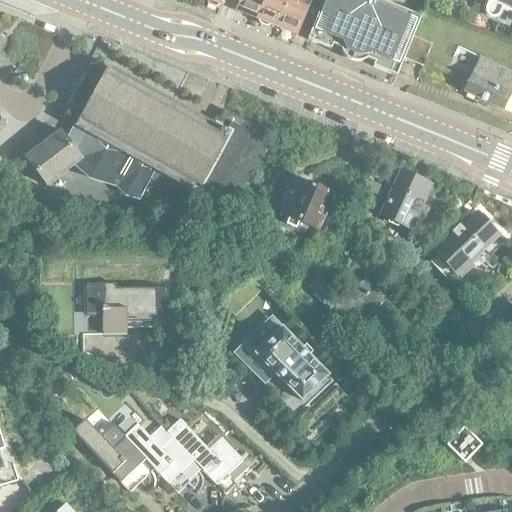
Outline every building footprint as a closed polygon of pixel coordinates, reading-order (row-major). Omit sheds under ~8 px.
[(264,0),(240,0),(236,10),(256,19),(264,0)] [(277,27),(288,0),(264,0),(256,19),(258,20),(260,24),(266,26),(270,24),(277,27)] [(288,0),(277,27),(295,35),(300,25),(311,29),(323,0),(288,0)] [(364,59),(369,56),(376,59),(373,67),(396,77),(403,59),(413,36),(420,18),(377,0),(323,0),(311,29),(307,40),(331,50),(335,42),(342,45),(343,51),(347,56),(352,59),(358,60),(364,59)] [(511,0),(488,0),(485,7),(485,12),(487,17),(492,19),(497,17),(500,13),(502,9),(511,13),(509,19),(511,20),(511,0)] [(431,44),(413,36),(403,59),(422,66),(431,44)] [(511,74),(480,58),(464,92),(502,111),(510,94),(511,89),(511,74)] [(261,140),(265,133),(224,111),(219,119),(220,120),(217,127),(108,67),(98,84),(90,80),(76,106),(84,111),(75,127),(79,130),(67,139),(60,132),(24,159),(45,186),(79,161),(142,195),(144,191),(182,212),(186,204),(225,226),(270,144),(268,144),(261,140)] [(347,154),(361,158),(365,148),(352,143),(347,154)] [(389,186),(381,204),(386,206),(381,217),(409,230),(409,229),(405,227),(411,213),(416,216),(429,186),(400,173),(400,174),(392,192),(388,190),(390,186),(389,186)] [(368,193),(376,197),(381,186),(373,182),(368,193)] [(318,211),(325,194),(324,194),(324,193),(323,192),(324,190),(309,184),(308,186),(306,185),(306,186),(305,186),(303,191),(298,189),(294,197),(293,197),(288,209),(285,208),(282,216),(288,218),(286,224),(295,228),(297,223),(316,230),(323,213),(318,211)] [(469,262),(498,236),(477,214),(463,227),(459,223),(450,232),(453,236),(435,253),(451,270),(465,257),(469,262)] [(285,230),(276,226),(272,235),(281,238),(285,230)] [(17,257),(8,248),(0,256),(0,257),(8,266),(17,257)] [(312,293),(323,282),(318,276),(306,288),(312,293)] [(323,282),(312,293),(356,338),(357,337),(352,333),(385,300),(365,279),(343,300),(324,281),(323,282)] [(164,289),(115,289),(115,285),(82,286),(82,335),(102,335),(126,335),(126,320),(155,320),(155,311),(164,311),(164,289)] [(441,334),(425,317),(410,325),(429,345),(441,334)] [(33,335),(31,320),(22,321),(24,336),(33,335)] [(252,351),(301,402),(327,377),(279,325),(252,351)] [(511,364),(481,394),(511,425),(511,364)] [(154,469),(112,425),(100,436),(84,420),(72,432),(129,493),(153,469),(154,469)] [(201,469),(224,494),(248,471),(220,439),(207,451),(179,421),(166,433),(171,438),(201,470),(201,469)] [(177,493),(201,470),(171,438),(166,433),(159,424),(146,436),(136,426),(125,436),(113,424),(112,425),(154,469),(153,469),(177,493)] [(463,427),(463,428),(446,444),(446,445),(446,446),(463,462),(463,463),(464,463),(465,462),(481,446),(481,445),(481,444),(465,428),(464,427),(463,427)] [(72,511),(64,503),(54,511),(72,511)]
